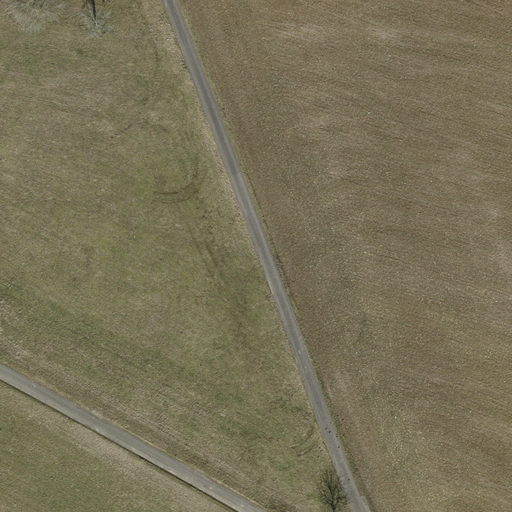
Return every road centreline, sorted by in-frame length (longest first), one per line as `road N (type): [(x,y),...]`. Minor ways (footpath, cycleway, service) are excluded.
road 1 (track): [(344,511),(175,0)]
road 2 (track): [(249,511),(0,366)]
